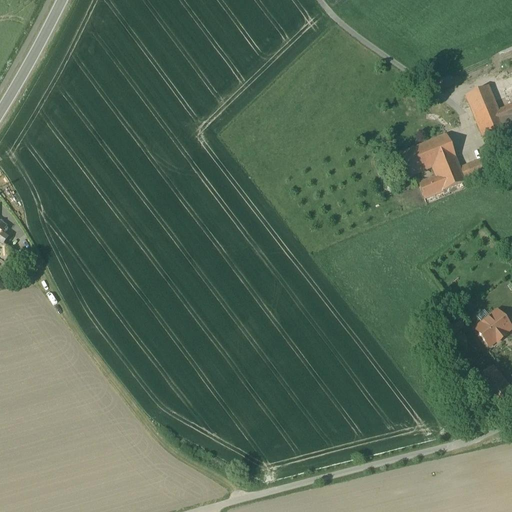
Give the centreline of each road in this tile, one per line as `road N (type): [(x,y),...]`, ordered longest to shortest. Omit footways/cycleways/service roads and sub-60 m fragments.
road 1 (unclassified): [(171,511),(511,423)]
road 2 (track): [(230,497),(163,459),(30,272)]
